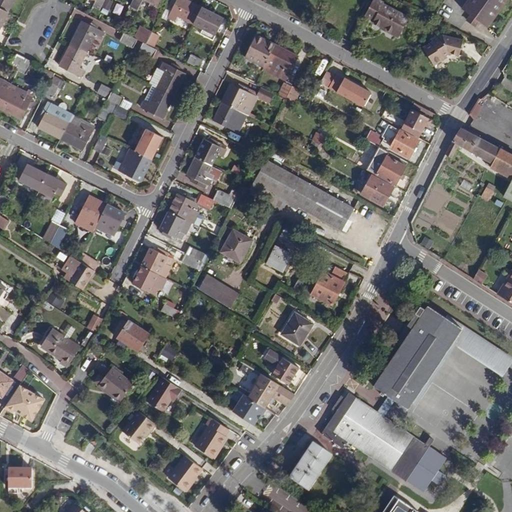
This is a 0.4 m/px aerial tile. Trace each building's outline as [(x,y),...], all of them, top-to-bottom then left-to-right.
[(0,0),(0,8),(8,13),(14,0),(0,0)] [(105,0),(95,0),(92,6),(100,10),(105,0)] [(160,0),(130,0),(127,7),(135,12),(140,0),(143,0),(149,2),(146,8),(154,12),(160,0)] [(193,25),(201,7),(187,0),(176,0),(170,12),(167,18),(175,22),(177,17),(193,25)] [(380,0),(374,0),(367,16),(377,21),(376,23),(390,30),(389,31),(402,37),(411,15),(385,4),(385,2),(380,0)] [(486,28),(506,0),(469,0),(462,10),(470,16),(478,22),(486,28)] [(224,19),(201,7),(193,25),(202,30),(200,34),(213,41),(224,19)] [(0,28),(8,13),(0,8),(0,28)] [(167,18),(170,12),(165,10),(161,18),(166,21),(167,18)] [(474,28),(478,22),(470,16),(466,22),(474,28)] [(81,21),(70,44),(87,52),(95,37),(100,40),(104,33),(81,21)] [(144,43),(150,32),(142,27),(136,40),(137,40),(143,43),(144,43)] [(159,36),(150,32),(144,43),(153,48),(159,36)] [(137,40),(136,40),(124,33),(119,41),(133,48),(137,40)] [(264,67),(275,45),(255,35),(251,44),(253,45),(251,49),(249,47),(244,58),(264,67)] [(442,58),(444,56),(447,54),(458,57),(461,41),(441,37),(440,35),(430,40),(431,43),(422,48),(432,65),(443,60),(442,58)] [(152,59),(157,50),(153,48),(144,43),(143,43),(138,51),(152,59)] [(87,52),(70,44),(58,67),(66,71),(63,78),(77,85),(80,78),(84,80),(89,72),(80,67),(87,52)] [(298,56),(275,45),(264,67),(263,70),(286,81),(298,56)] [(9,67),(18,71),(24,58),(16,54),(9,67)] [(199,68),(203,60),(191,55),(187,62),(199,68)] [(25,75),(32,62),(24,58),(18,71),(25,75)] [(156,88),(174,96),(185,74),(179,70),(181,67),(173,63),(172,67),(163,62),(159,69),(157,68),(149,84),(156,88)] [(65,82),(53,76),(44,94),(54,99),(60,89),(62,89),(65,82)] [(329,89),(364,108),(372,94),(345,79),(344,80),(337,76),(329,89)] [(0,105),(11,85),(0,79),(0,105)] [(287,96),(292,87),(284,83),(277,96),(285,100),(287,96)] [(231,84),(222,103),(247,115),(256,97),(269,103),(271,99),(275,101),(277,96),(260,88),(257,93),(239,84),(237,87),(231,84)] [(287,96),(295,101),(301,88),(293,84),(292,87),(287,96)] [(26,93),(11,85),(0,105),(0,108),(21,120),(26,110),(29,112),(34,102),(32,100),(35,94),(28,90),(26,93)] [(162,119),(174,96),(156,88),(148,103),(144,101),(140,108),(148,112),(148,114),(155,118),(156,116),(162,119)] [(106,100),(116,105),(120,107),(123,100),(124,99),(110,92),(106,100)] [(285,100),(277,96),(275,101),(283,104),(285,100)] [(106,123),(111,113),(116,105),(106,100),(97,118),(106,123)] [(120,107),(130,112),(134,105),(123,100),(120,107)] [(37,128),(60,140),(72,115),(64,111),(65,108),(61,102),(56,102),(52,104),(47,102),(39,117),(42,119),(37,128)] [(247,115),(222,103),(213,121),(238,133),(247,115)] [(477,103),(470,114),(474,119),(482,107),(477,103)] [(127,121),(132,113),(130,112),(120,107),(116,105),(111,113),(127,121)] [(405,122),(420,130),(421,131),(424,124),(428,126),(430,120),(411,110),(405,122)] [(72,115),(60,140),(82,151),(93,129),(81,123),(78,127),(71,124),(75,117),(72,115)] [(382,128),(394,134),(399,125),(386,119),(382,128)] [(402,129),(416,137),(420,130),(405,122),(402,129)] [(134,152),(151,160),(163,138),(141,126),(137,132),(143,135),(134,152)] [(451,141),(445,155),(451,158),(457,145),(492,164),(490,167),(511,179),(511,154),(461,128),(451,141)] [(365,139),(378,147),(384,137),(370,130),(365,139)] [(408,158),(419,140),(400,131),(391,148),(408,158)] [(100,134),(93,150),(100,153),(108,138),(100,134)] [(321,145),(325,147),(329,140),(319,134),(315,142),(321,145)] [(204,139),(194,158),(211,167),(217,155),(222,157),(226,150),(225,149),(226,147),(211,139),(209,142),(204,139)] [(248,139),(244,148),(258,155),(262,146),(248,139)] [(321,145),(315,142),(313,141),(309,147),(318,151),(321,145)] [(400,173),(406,162),(379,147),(367,169),(394,184),(398,177),(401,179),(404,174),(400,173)] [(140,182),(151,160),(134,152),(126,168),(121,166),(118,171),(140,182)] [(211,167),(194,158),(186,175),(192,178),(190,181),(204,188),(206,186),(208,186),(212,180),(216,182),(221,171),(211,167)] [(247,194),(279,211),(285,200),(341,231),(353,208),(266,161),(247,194)] [(38,192),(47,174),(27,164),(19,182),(38,192)] [(67,185),(47,174),(38,192),(52,198),(55,193),(61,196),(67,185)] [(383,206),(393,187),(372,175),(361,194),(383,206)] [(469,191),(473,184),(464,179),(460,186),(469,191)] [(486,186),(481,197),(490,201),(495,189),(486,186)] [(218,190),(213,200),(231,209),(236,199),(218,190)] [(212,200),(197,192),(197,194),(199,195),(197,200),(185,193),(183,197),(177,193),(168,212),(192,224),(197,226),(202,216),(197,214),(198,212),(195,210),(196,208),(198,204),(208,209),(212,200)] [(9,200),(0,194),(0,209),(3,211),(9,200)] [(95,227),(107,205),(89,195),(85,202),(82,200),(79,206),(83,208),(77,218),(95,227)] [(125,214),(107,205),(95,227),(95,228),(106,234),(108,233),(114,236),(119,225),(123,227),(125,222),(122,220),(125,214)] [(64,218),(65,214),(57,210),(51,221),(52,221),(60,226),(64,218)] [(192,224),(168,212),(159,230),(162,232),(161,235),(170,240),(172,236),(181,241),(184,235),(186,236),(192,224)] [(72,222),(64,218),(60,226),(67,230),(68,230),(72,222)] [(60,226),(52,221),(43,239),(50,244),(60,226)] [(67,230),(60,226),(50,244),(58,248),(67,230)] [(240,263),(252,241),(233,230),(221,252),(240,263)] [(293,249),(299,237),(284,230),(280,238),(287,241),(285,246),(293,249)] [(207,242),(212,244),(216,234),(210,232),(207,242)] [(281,272),(290,253),(275,246),(266,264),(281,272)] [(189,247),(186,254),(204,264),(207,257),(189,247)] [(150,248),(141,267),(158,275),(165,279),(171,266),(169,266),(172,259),(167,256),(168,253),(157,248),(156,251),(150,248)] [(78,261),(94,271),(99,264),(82,253),(78,261)] [(204,264),(186,254),(182,262),(200,271),(204,264)] [(69,281),(83,289),(94,271),(78,261),(71,257),(63,270),(72,276),(69,281)] [(331,305),(349,273),(336,266),(330,276),(323,272),(311,294),(331,305)] [(158,275),(141,267),(132,285),(154,296),(158,289),(153,286),(158,275)] [(496,294),(511,303),(511,268),(511,269),(496,294)] [(472,279),(481,284),(486,276),(477,270),(472,279)] [(230,308),(238,295),(207,275),(199,289),(230,308)] [(0,307),(12,290),(0,282),(0,307)] [(294,287),(291,293),(297,295),(300,290),(294,287)] [(173,318),(177,310),(165,304),(161,311),(173,318)] [(407,409),(453,341),(461,328),(446,318),(428,306),(426,309),(420,305),(417,309),(406,325),(412,329),(418,333),(411,342),(406,338),(388,364),(374,386),(407,409)] [(381,358),(388,364),(406,338),(412,329),(406,325),(417,309),(415,307),(381,358)] [(300,346),(313,325),(295,313),(281,334),(300,346)] [(461,328),(453,341),(501,374),(511,359),(447,315),(446,318),(461,328)] [(102,320),(95,316),(88,328),(96,332),(102,320)] [(151,334),(130,320),(117,338),(120,340),(126,345),(138,352),(151,334)] [(67,367),(80,347),(52,329),(41,346),(62,360),(60,363),(67,367)] [(412,329),(406,338),(411,342),(418,333),(412,329)] [(120,340),(116,347),(122,351),(126,345),(120,340)] [(167,345),(161,354),(171,361),(177,353),(167,345)] [(288,385),(299,368),(283,358),(283,359),(270,351),(265,358),(278,366),(272,375),(288,385)] [(98,387),(106,393),(108,391),(121,401),(133,386),(111,369),(98,387)] [(0,372),(0,397),(1,398),(4,394),(6,396),(15,383),(0,372)] [(279,400),(287,405),(295,395),(263,375),(248,397),(264,408),(268,402),(275,406),(279,400)] [(183,391),(164,378),(149,403),(165,413),(172,400),(175,397),(178,399),(183,391)] [(32,420),(43,400),(26,390),(14,410),(32,420)] [(108,391),(106,393),(120,403),(121,401),(108,391)] [(230,410),(251,424),(256,416),(258,413),(260,414),(264,408),(248,397),(242,393),(230,410)] [(423,444),(348,393),(321,434),(343,448),(348,442),(422,492),(430,480),(438,485),(444,476),(437,471),(445,458),(428,447),(433,440),(428,436),(423,444)] [(157,425),(140,412),(124,433),(139,444),(149,432),(151,433),(152,432),(157,425)] [(227,437),(231,431),(214,419),(209,426),(211,427),(198,448),(216,459),(229,438),(227,437)] [(157,425),(152,432),(154,434),(160,427),(157,425)] [(95,446),(100,441),(95,436),(90,442),(95,446)] [(332,456),(322,450),(320,453),(315,450),(317,446),(313,444),(290,478),(308,491),(332,456)] [(203,468),(186,455),(169,478),(186,490),(203,468)] [(32,489),(32,469),(8,469),(8,489),(32,489)] [(66,511),(72,503),(66,498),(59,507),(66,511)] [(384,511),(415,511),(394,498),(384,511)]
